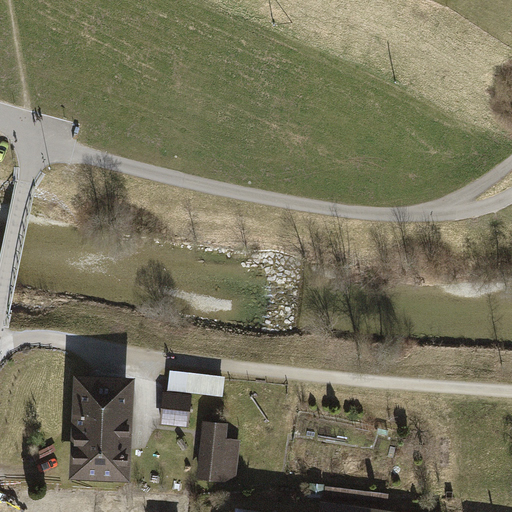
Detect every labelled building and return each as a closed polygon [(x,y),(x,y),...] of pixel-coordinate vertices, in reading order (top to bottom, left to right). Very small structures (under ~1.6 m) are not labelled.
[(225,374),(170,368),(168,388),(223,394),(225,374)] [(134,375),(76,372),(71,471),(129,474),(134,375)] [(190,394),(163,391),(159,423),(186,426),(190,394)] [(229,418),(203,415),(196,477),(236,482),(241,439),(227,437),(229,418)] [(385,493),(326,486),(325,492),(384,500),(385,493)] [(318,511),(262,511),(231,508),(229,511),(434,511),(321,496),(318,511)]
